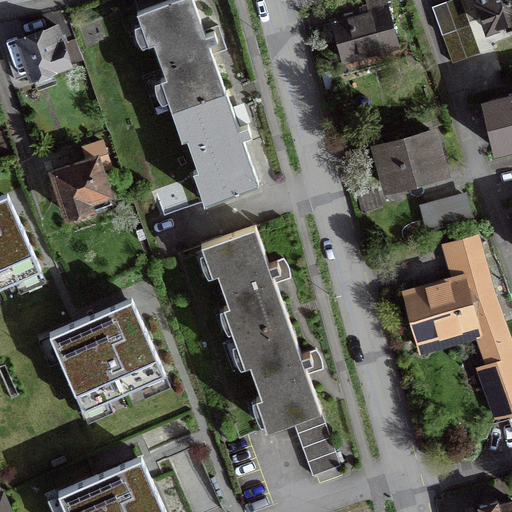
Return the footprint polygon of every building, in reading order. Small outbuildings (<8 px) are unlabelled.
[(237,129),(223,89),(209,50),(207,43),(216,40),(212,32),(204,35),(191,0),(171,0),(141,11),(175,105),(208,200),(256,183),(242,144),(240,137),(249,134),(246,126),(237,129)] [(387,0),(364,0),(368,12),(330,23),(341,61),(397,46),(385,1),(387,0)] [(468,26),(458,0),(452,0),(444,3),(454,31),(468,26)] [(511,0),(478,0),(479,2),(476,3),(486,30),(511,21),(511,0)] [(454,31),(444,3),(430,8),(440,36),(454,31)] [(465,59),(479,54),(468,26),(454,31),(465,59)] [(67,65),(60,45),(62,45),(56,28),(17,41),(30,77),(67,65)] [(440,36),(451,64),(465,59),(454,31),(440,36)] [(334,71),(319,75),(323,90),(338,85),(334,71)] [(493,148),(511,143),(511,97),(483,104),(493,148)] [(418,136),(375,147),(386,189),(443,174),(431,132),(418,136)] [(352,167),(361,164),(357,149),(347,152),(352,167)] [(88,211),(110,204),(95,158),(52,173),(56,186),(50,189),(53,199),(60,197),(66,216),(87,209),(88,211)] [(355,196),(360,214),(381,208),(376,190),(355,196)] [(0,284),(41,267),(9,193),(0,196),(0,284)] [(425,233),(472,219),(465,193),(418,205),(425,233)] [(291,420),(319,410),(304,368),(303,364),(311,361),(308,353),(300,356),(286,318),(272,278),(270,273),(279,270),(276,262),(267,265),(254,227),(206,244),(238,335),(271,427),(291,420)] [(487,365),(511,357),(511,353),(489,291),(483,292),(477,268),(483,267),(474,237),(444,245),(454,280),(405,294),(418,341),(473,326),(487,365)] [(162,374),(127,297),(49,331),(84,409),(162,374)] [(511,357),(487,365),(481,377),(495,415),(494,415),(494,417),(511,410),(511,357)] [(319,410),(291,420),(311,476),(339,466),(319,410)] [(166,511),(141,454),(59,491),(68,511),(166,511)] [(0,494),(0,511),(9,511),(1,494),(0,494)] [(479,511),(477,511),(511,511),(511,502),(499,506),(495,501),(477,507),(479,511)]
